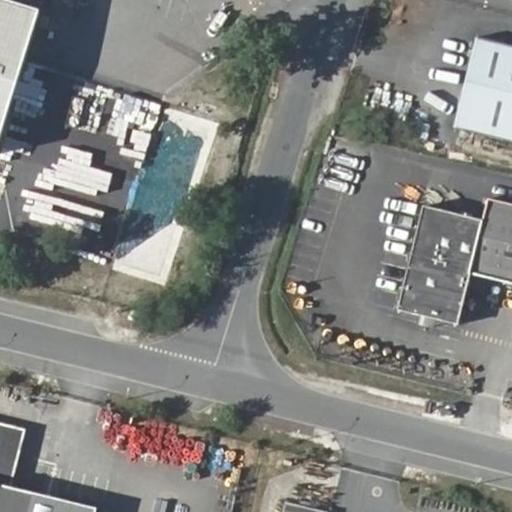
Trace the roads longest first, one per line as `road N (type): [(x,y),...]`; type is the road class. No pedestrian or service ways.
road 1 (unclassified): [(222,378),(340,0)]
road 2 (unknown): [(495,368),(386,334),(359,316),(335,165)]
road 3 (unclassified): [(222,378),(511,452)]
road 4 (unclassified): [(0,330),(222,378)]
road 5 (unknown): [(144,475),(86,447),(80,417),(91,350)]
